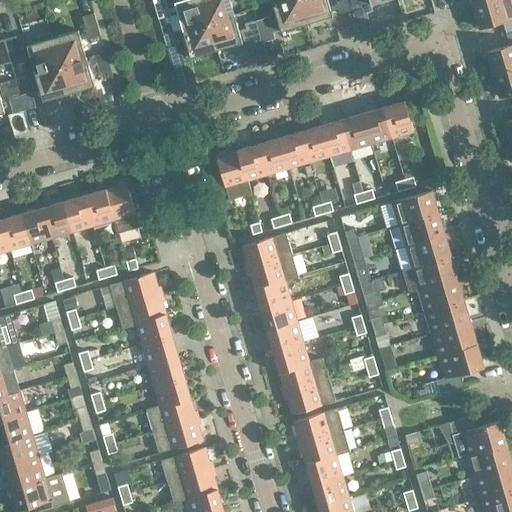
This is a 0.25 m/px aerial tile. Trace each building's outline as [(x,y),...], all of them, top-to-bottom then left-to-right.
[(165,0),(152,0),(158,19),(170,16),(165,0)] [(181,0),(174,2),(182,30),(208,22),(201,0),(181,0)] [(201,0),(208,22),(234,15),(229,0),(201,0)] [(306,24),(299,0),(284,0),(272,3),(277,21),(270,23),(268,17),(256,21),(257,22),(258,27),(263,43),(275,39),(273,33),(280,31),(306,24)] [(332,16),(327,0),(299,0),(306,24),(332,16)] [(352,10),(350,5),(348,0),(340,0),(336,1),(340,14),(352,10)] [(348,0),(350,5),(352,10),(363,8),(367,13),(373,12),(371,5),(369,0),(348,0)] [(511,0),(491,0),(473,5),(480,29),(481,29),(481,28),(502,21),(505,33),(511,31),(511,0)] [(100,36),(94,13),(82,17),(89,40),(100,36)] [(237,27),(234,15),(208,22),(216,50),(242,43),(243,47),(250,44),(252,50),(264,46),(263,43),(258,27),(257,22),(245,25),(246,30),(239,32),(237,27)] [(208,22),(182,30),(190,58),(216,50),(208,22)] [(60,66),(86,58),(78,30),(52,38),(60,66)] [(511,31),(505,33),(509,45),(488,51),(487,50),(486,50),(493,74),(511,68),(511,31)] [(3,40),(10,63),(22,59),(15,36),(3,40)] [(34,73),(60,66),(52,38),(26,46),(34,73)] [(171,63),(183,60),(178,45),(166,48),(171,63)] [(98,54),(101,66),(108,64),(105,52),(98,54)] [(94,86),(86,58),(60,66),(68,94),(94,86)] [(68,94),(60,66),(34,73),(42,101),(68,94)] [(511,93),(511,68),(493,74),(500,98),(502,98),(501,97),(511,93)] [(31,92),(20,95),(24,111),(36,107),(31,92)] [(24,111),(20,95),(8,99),(13,114),(24,111)] [(404,101),(383,108),(392,138),(413,132),(404,101)] [(383,108),(362,114),(371,144),(392,138),(383,108)] [(371,144),(362,114),(341,120),(350,150),(371,144)] [(341,120),(321,126),(330,156),(350,150),(341,120)] [(300,132),(309,163),(330,156),(321,126),(300,132)] [(5,140),(14,137),(11,127),(2,130),(5,140)] [(300,132),(279,138),(288,169),(309,163),(300,132)] [(258,144),(267,175),(288,169),(279,138),(258,144)] [(127,141),(106,142),(107,153),(128,152),(127,141)] [(258,144),(238,150),(247,181),(248,181),(267,175),(258,144)] [(247,181),(238,150),(216,157),(229,201),(252,194),(248,181),(247,181)] [(413,177),(404,180),(407,189),(416,187),(413,177)] [(355,194),(363,192),(358,178),(351,181),(355,194)] [(407,189),(404,180),(395,182),(398,192),(407,189)] [(126,183),(105,189),(114,220),(113,220),(116,234),(139,227),(126,183)] [(384,186),(363,192),(365,202),(386,196),(384,186)] [(84,195),(93,226),(113,220),(114,220),(105,189),(84,195)] [(393,202),(400,224),(438,213),(432,196),(429,197),(428,193),(432,192),(431,191),(393,202)] [(365,202),(363,192),(353,195),(356,204),(365,202)] [(84,195),(63,202),(72,232),(93,226),(84,195)] [(330,201),(321,204),(324,214),(333,211),(330,201)] [(72,232),(63,202),(42,208),(51,238),(72,232)] [(324,214),(321,204),(312,207),(315,216),(324,214)] [(42,208),(22,214),(31,244),(51,238),(42,208)] [(438,213),(400,224),(406,246),(441,236),(440,232),(443,231),(438,213)] [(22,214),(1,220),(10,250),(31,244),(22,214)] [(289,214),(280,216),(283,226),(292,223),(289,214)] [(283,226),(280,216),(270,219),(273,229),(283,226)] [(0,253),(10,250),(1,220),(0,220),(0,253)] [(262,232),(259,222),(250,225),(253,235),(262,232)] [(345,232),(347,240),(357,237),(355,228),(345,232)] [(327,235),(329,244),(339,241),(336,232),(327,235)] [(242,247),(248,268),(292,255),(286,233),(242,247)] [(406,246),(413,268),(450,257),(445,240),(442,241),(441,236),(406,246)] [(357,237),(347,240),(349,248),(360,245),(357,237)] [(323,255),(332,253),(342,250),(339,241),(329,244),(321,246),(323,255)] [(132,248),(125,250),(128,258),(134,256),(132,248)] [(298,277),(292,255),(248,268),(246,268),(246,269),(248,269),(254,289),(285,280),(285,281),(298,277)] [(419,290),(454,280),(452,275),(455,274),(450,257),(413,268),(419,290)] [(138,269),(135,259),(126,262),(128,271),(138,269)] [(106,268),(105,268),(108,277),(117,275),(114,265),(106,268)] [(108,277),(105,268),(96,271),(99,280),(108,277)] [(153,272),(109,285),(116,307),(160,294),(159,293),(153,272)] [(357,275),(360,284),(370,280),(368,272),(357,275)] [(339,276),(342,285),(351,283),(348,273),(339,276)] [(73,277),(64,280),(66,290),(76,287),(73,277)] [(66,290),(64,280),(54,283),(57,292),(66,290)] [(254,289),(260,310),(291,301),(285,281),(285,280),(254,289)] [(373,289),(370,280),(360,284),(362,292),(373,289)] [(419,290),(426,312),(463,301),(458,284),(455,284),(454,280),(419,290)] [(351,283),(342,285),(344,295),(354,292),(351,283)] [(31,289),(22,292),(25,302),(34,299),(31,289)] [(16,304),(25,302),(22,292),(13,295),(16,304)] [(122,329),(135,325),(135,324),(166,315),(160,295),(162,294),(162,293),(159,293),(160,294),(116,307),(122,329)] [(37,302),(43,319),(57,314),(52,297),(37,302)] [(74,298),(63,302),(69,321),(78,318),(76,309),(77,309),(74,298)] [(291,301),(260,310),(266,330),(297,321),(291,301)] [(432,334),(467,323),(465,319),(468,318),(463,301),(426,312),(432,334)] [(0,317),(0,348),(19,343),(10,314),(0,317)] [(135,324),(135,325),(141,345),(172,335),(166,315),(135,324)] [(351,318),(354,327),(363,324),(361,315),(351,318)] [(370,319),(373,327),(383,324),(381,316),(370,319)] [(69,321),(71,330),(81,328),(78,318),(69,321)] [(54,332),(54,333),(63,330),(60,319),(51,321),(54,332)] [(49,322),(39,325),(42,336),(54,332),(51,321),(49,322)] [(266,330),(272,351),(303,342),(297,321),(266,330)] [(432,334),(438,356),(476,344),(471,327),(468,328),(467,323),(432,334)] [(366,333),(363,324),(354,327),(357,336),(366,333)] [(373,327),(375,336),(386,333),(383,324),(373,327)] [(63,330),(54,333),(57,345),(67,342),(63,330)] [(178,356),(172,335),(141,345),(147,365),(178,356)] [(309,362),(303,342),(272,351),(278,372),(309,363),(309,362)] [(0,372),(13,369),(25,365),(19,343),(0,348),(0,372)] [(440,393),(464,386),(460,374),(482,367),(482,369),(483,368),(476,344),(438,356),(445,378),(436,381),(440,393)] [(390,348),(380,351),(386,371),(396,368),(390,348)] [(78,353),(81,363),(90,360),(88,351),(78,353)] [(147,365),(153,386),(184,377),(178,356),(147,365)] [(363,359),(366,368),(376,365),(373,356),(363,359)] [(350,360),(351,364),(353,370),(365,367),(362,357),(350,360)] [(283,394),(285,393),(285,392),(329,380),(322,358),(309,362),(309,363),(278,372),(284,392),(282,392),(283,394)] [(81,363),(83,372),(93,369),(90,360),(81,363)] [(63,365),(67,377),(76,374),(72,362),(63,365)] [(376,365),(366,368),(369,377),(378,375),(376,365)] [(0,396),(19,391),(13,369),(0,372),(0,396)] [(76,374),(67,377),(70,388),(79,386),(76,374)] [(190,398),(184,377),(153,386),(159,406),(160,407),(190,398)] [(291,414),(335,401),(329,380),(285,392),(285,393),(291,414)] [(0,396),(0,419),(26,412),(19,391),(0,396)] [(90,395),(93,404),(103,401),(100,392),(90,395)] [(146,410),(152,431),(196,418),(196,419),(198,418),(198,417),(196,418),(190,398),(160,407),(159,406),(146,410)] [(48,399),(47,412),(67,413),(67,400),(48,399)] [(103,401),(93,404),(96,413),(105,410),(103,401)] [(76,409),(80,420),(89,418),(85,406),(76,409)] [(378,410),(381,419),(391,416),(388,407),(378,410)] [(293,422),(299,443),(300,443),(344,430),(337,409),(293,422)] [(26,412),(0,419),(0,443),(32,434),(26,412)] [(459,457),(467,455),(505,444),(498,420),(497,420),(497,421),(476,428),(473,415),(448,423),(459,457)] [(397,438),(391,416),(381,419),(387,441),(397,438)] [(89,418),(80,420),(83,432),(92,429),(89,418)] [(196,418),(152,431),(159,453),(203,440),(196,419),(196,418)] [(300,443),(299,443),(297,443),(298,445),(300,444),(306,464),(336,455),(337,456),(350,452),(344,430),(300,443)] [(102,436),(105,445),(115,443),(112,433),(102,436)] [(405,437),(408,446),(419,443),(416,433),(405,437)] [(0,443),(0,452),(4,466),(38,456),(32,434),(0,443)] [(115,443),(105,445),(108,455),(117,452),(115,443)] [(467,455),(474,477),(509,466),(507,462),(510,461),(505,444),(467,455)] [(205,448),(161,461),(167,482),(211,469),(205,448)] [(391,451),(393,461),(403,458),(400,449),(391,451)] [(89,452),(93,464),(102,461),(98,450),(89,452)] [(306,464),(312,485),(342,476),(337,456),(336,455),(306,464)] [(4,466),(10,488),(45,478),(38,456),(4,466)] [(403,458),(393,461),(396,470),(405,467),(403,458)] [(105,473),(102,461),(93,464),(96,476),(105,473)] [(509,466),(474,477),(480,499),(511,489),(511,470),(510,471),(509,466)] [(211,469),(167,482),(174,504),(187,500),(187,499),(217,490),(211,470),(214,469),(213,468),(211,469)] [(416,476),(421,492),(432,489),(427,473),(416,476)] [(10,488),(17,511),(66,496),(60,474),(45,478),(10,488)] [(312,485),(318,505),(348,496),(342,476),(312,485)] [(117,487),(120,496),(130,493),(127,484),(117,487)] [(434,497),(432,489),(421,492),(424,501),(434,497)] [(511,511),(511,489),(480,499),(484,511),(511,511)] [(187,499),(187,500),(190,511),(218,511),(223,511),(217,490),(187,499)] [(403,493),(405,502),(415,499),(412,490),(403,493)] [(130,493),(120,496),(123,505),(132,502),(130,493)] [(353,511),(348,496),(318,505),(319,511),(353,511)] [(415,499),(405,502),(408,511),(418,508),(415,499)]
